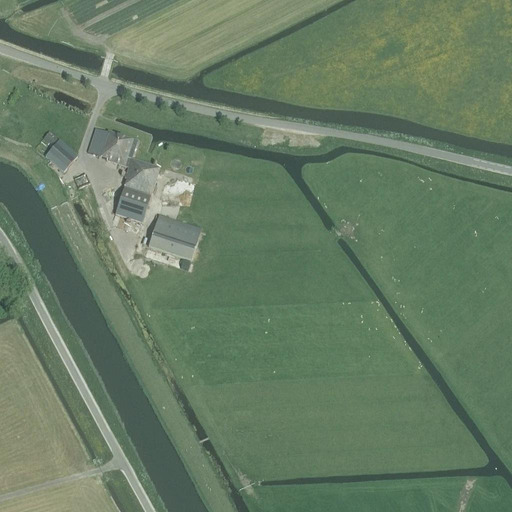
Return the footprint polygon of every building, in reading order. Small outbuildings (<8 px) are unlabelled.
[(26,98),(21,107),(35,114),(40,105),(26,98)] [(3,118),(0,124),(0,129),(4,132),(15,139),(18,133),(13,131),(16,125),(3,118)] [(124,189),(115,216),(142,225),(160,169),(128,159),(131,150),(135,152),(137,142),(134,142),(134,141),(115,135),(114,137),(95,131),(88,154),(107,161),(106,163),(127,169),(125,180),(126,181),(124,189)] [(49,134),(43,140),(53,149),(45,158),(64,174),(78,158),(60,142),(59,142),(49,134)] [(85,175),(74,180),(79,191),(90,186),(85,175)] [(159,217),(157,222),(149,249),(191,263),(202,231),(159,217)]
